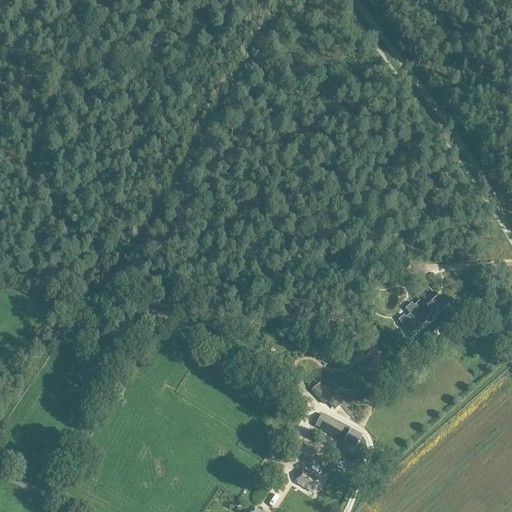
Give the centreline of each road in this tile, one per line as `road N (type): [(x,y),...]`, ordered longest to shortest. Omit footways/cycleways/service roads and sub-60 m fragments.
road 1 (track): [(511,222),(397,63)]
road 2 (track): [(511,262),(415,270),(400,301)]
